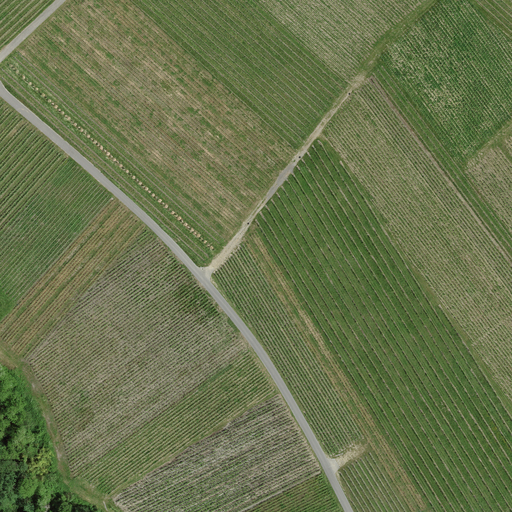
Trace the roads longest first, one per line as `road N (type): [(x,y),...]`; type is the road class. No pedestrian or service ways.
road 1 (track): [(349,511),(283,387),(203,279),(0,90)]
road 2 (track): [(315,131),(468,342)]
road 3 (track): [(431,0),(377,49),(299,153)]
road 4 (track): [(203,279),(299,153)]
